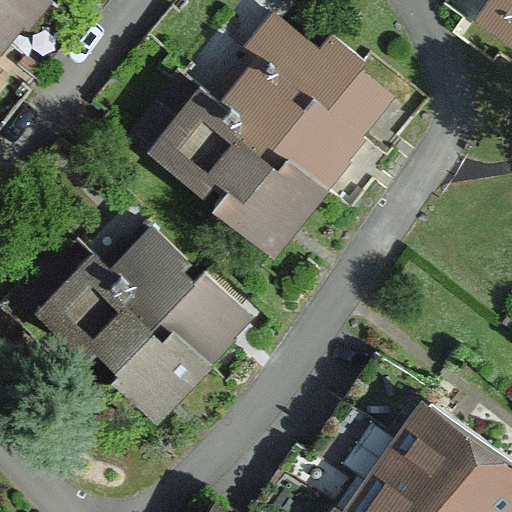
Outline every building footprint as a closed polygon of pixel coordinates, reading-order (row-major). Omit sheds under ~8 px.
[(0,0),(0,35),(1,35),(4,32),(6,30),(7,28),(7,25),(7,23),(7,20),(6,19),(5,17),(2,15),(11,6),(26,17),(39,0),(0,0)] [(319,97),(356,128),(371,112),(374,115),(390,97),(362,74),(369,65),(335,38),(323,53),(281,21),(254,53),(264,62),(296,88),(291,94),(310,109),(319,97)] [(294,159),(326,185),(349,158),(344,154),(361,132),(356,128),(319,97),(310,109),(291,94),(296,88),(264,62),(250,81),(243,74),(221,100),(243,118),(233,130),(285,171),(294,159)] [(235,210),(270,238),(290,215),(298,221),(326,185),(294,159),(285,171),(233,130),(243,118),(221,100),(215,96),(190,127),(186,124),(159,156),(206,192),(216,181),(229,192),(242,202),(235,210)] [(177,332),(207,362),(233,337),(227,331),(246,311),(209,276),(198,287),(182,271),(189,264),(160,235),(144,253),(136,245),(111,268),(133,290),(122,301),(165,344),(177,332)] [(76,289),(47,318),(88,359),(98,349),(123,373),(117,379),(149,411),(171,388),(176,394),(207,362),(177,332),(165,344),(122,301),(133,290),(111,268),(106,263),(79,293),(76,289)] [(383,354),(366,377),(415,412),(432,388),(383,354)] [(366,377),(348,403),(397,436),(415,412),(366,377)] [(348,403),(330,428),(379,462),(397,436),(348,403)] [(511,511),(511,462),(427,405),(418,417),(511,482),(511,491),(493,511),(511,511)] [(493,511),(511,491),(511,482),(418,417),(352,511),(336,511),(335,511),(493,511)] [(330,428),(312,453),(351,480),(361,487),(379,462),(330,428)] [(301,444),(283,469),(333,503),(351,480),(312,453),(301,444)] [(283,469),(266,493),(294,511),(327,511),(333,503),(283,469)] [(294,511),(266,493),(253,511),(294,511)]
